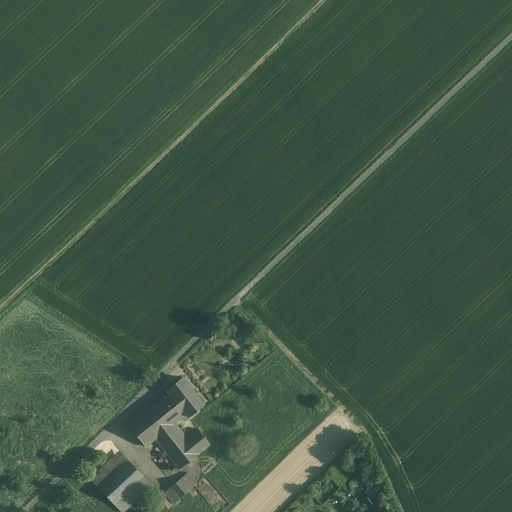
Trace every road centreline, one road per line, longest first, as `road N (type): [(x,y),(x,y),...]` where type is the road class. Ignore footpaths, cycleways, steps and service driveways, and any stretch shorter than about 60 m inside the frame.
road 1 (track): [(0,311),(325,0)]
road 2 (track): [(118,419),(24,511)]
